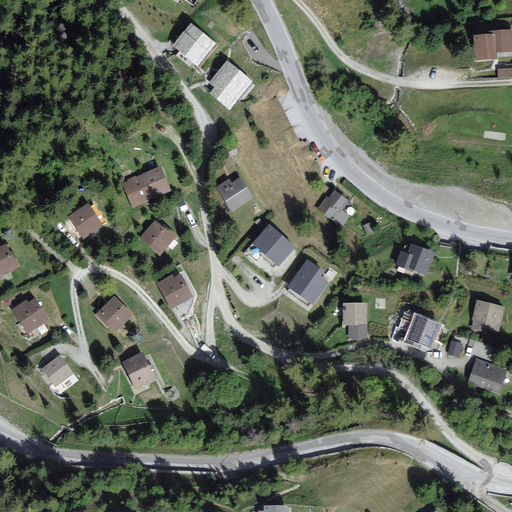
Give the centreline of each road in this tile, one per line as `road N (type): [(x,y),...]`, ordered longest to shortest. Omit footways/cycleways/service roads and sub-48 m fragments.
road 1 (residential): [(442,458),(387,438),(239,462),(98,458),(46,453),(0,434)]
road 2 (residential): [(511,481),(466,450),(398,378),(273,355),(223,316),(215,289)]
road 3 (residential): [(261,0),(309,110),(353,173),(407,211),(511,239)]
road 4 (residential): [(215,289),(208,352),(198,354),(121,280),(92,269),(78,276),(72,287),(87,359)]
road 5 (residential): [(212,267),(199,171),(204,134),(194,108),(110,0)]
road 6 (residential): [(296,0),(340,55),(378,76),(428,85),(511,82)]
